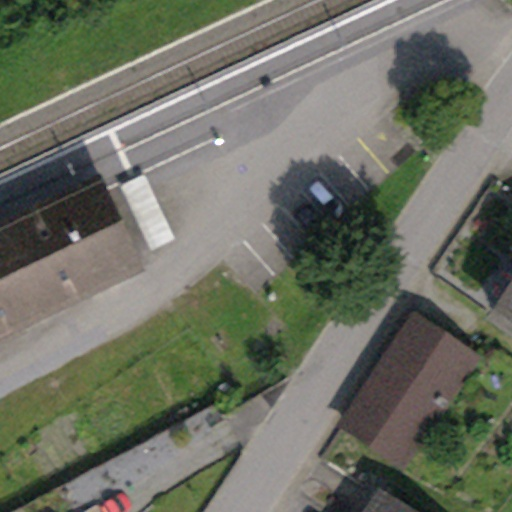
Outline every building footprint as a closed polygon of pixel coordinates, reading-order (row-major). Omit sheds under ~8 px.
[(151,253),(175,241),(145,176),(120,187),(151,253)] [(95,192),(0,236),(0,282),(15,315),(18,322),(131,269),(95,192)] [(0,322),(15,315),(0,282),(0,322)] [(511,297),(495,320),(511,331),(511,297)] [(403,464),(472,362),(413,321),(344,424),(403,464)] [(370,511),(399,511),(379,499),(370,511)]
